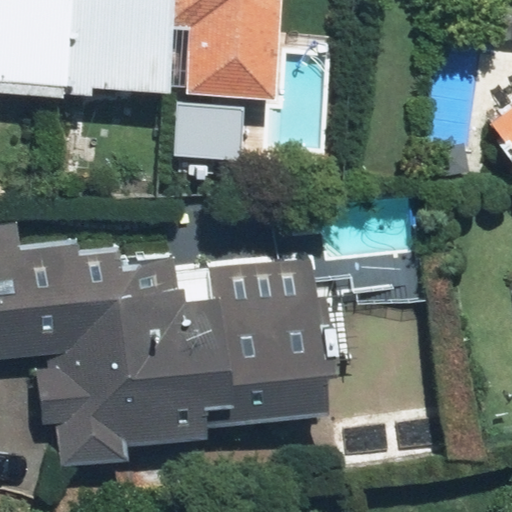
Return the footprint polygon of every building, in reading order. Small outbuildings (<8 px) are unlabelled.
[(53,0),(0,0),(0,93),(46,97),(47,88),(47,84),(53,0)] [(150,0),(53,0),(47,84),(47,88),(143,95),(150,0)] [(166,0),(165,21),(265,29),(266,0),(166,0)] [(511,98),(478,126),(511,169),(511,98)] [(0,353),(22,351),(33,467),(109,460),(107,439),(313,419),(297,255),(197,265),(200,298),(158,302),(153,253),(99,258),(98,248),(66,251),(65,236),(9,241),(7,221),(0,221),(0,353)]
